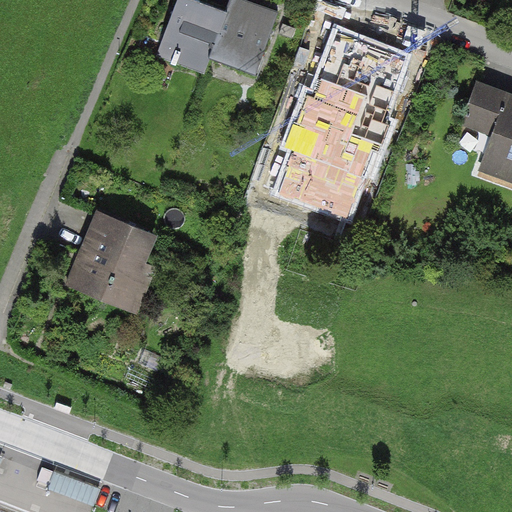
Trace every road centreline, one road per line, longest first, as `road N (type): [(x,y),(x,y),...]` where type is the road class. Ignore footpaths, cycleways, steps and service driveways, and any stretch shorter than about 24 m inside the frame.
road 1 (residential): [(346,511),(301,501),(204,503),(0,425)]
road 2 (residential): [(511,53),(367,0)]
